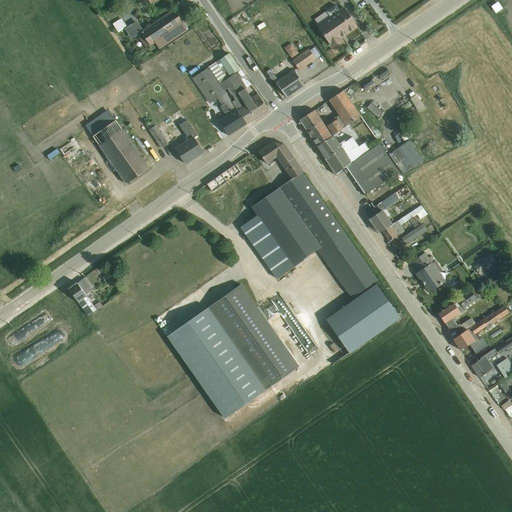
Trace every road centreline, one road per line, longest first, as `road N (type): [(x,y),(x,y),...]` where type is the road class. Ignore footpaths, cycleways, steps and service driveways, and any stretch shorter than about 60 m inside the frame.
road 1 (residential): [(280,113),(511,452)]
road 2 (tertiary): [(0,316),(280,113)]
road 3 (tertiary): [(280,113),(453,0)]
road 4 (unclassified): [(280,113),(202,0)]
